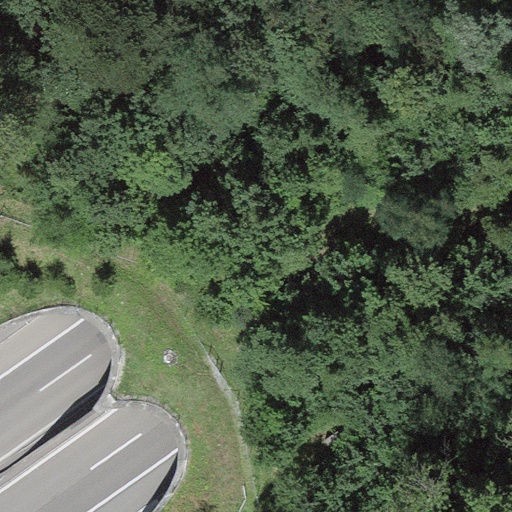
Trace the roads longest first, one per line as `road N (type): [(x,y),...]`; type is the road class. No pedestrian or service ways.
road 1 (motorway): [(511,59),(0,422)]
road 2 (motorway): [(34,511),(511,181)]
